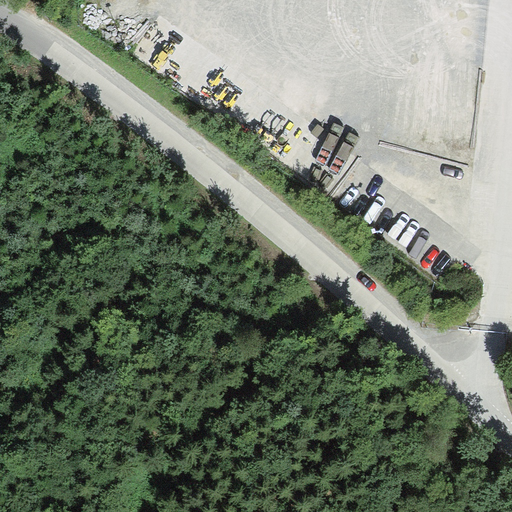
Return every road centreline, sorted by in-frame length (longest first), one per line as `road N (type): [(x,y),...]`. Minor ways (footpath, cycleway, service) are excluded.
road 1 (unclassified): [(511,442),(392,328),(195,162),(0,17)]
road 2 (unknown): [(454,387),(487,312),(511,155)]
